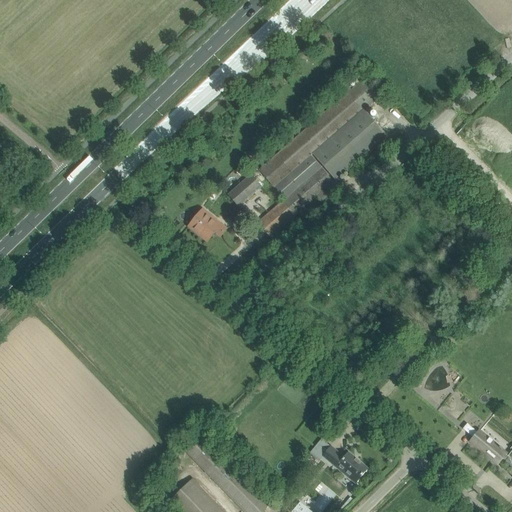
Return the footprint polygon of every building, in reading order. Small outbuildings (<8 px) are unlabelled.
[(340,100),(259,171),(273,188),(284,200),(282,202),(266,216),(258,223),(270,236),(294,216),(294,217),(295,216),(296,215),(295,215),(316,196),(321,202),(337,187),(331,180),(321,168),(310,156),(311,154),(335,181),(387,137),(363,108),(378,96),(364,79),(351,90),(349,87),(338,97),(340,100)] [(235,172),(238,176),(248,169),(244,164),(235,172)] [(260,188),(249,176),(227,195),(237,207),(260,188)] [(226,229),(210,216),(203,210),(188,227),(207,242),(215,233),(220,237),(226,229)] [(479,431),(470,442),(497,465),(507,454),(479,431)] [(200,435),(184,450),(244,511),(262,511),(269,506),(200,435)] [(321,439),(310,453),(317,460),(329,446),(321,439)] [(331,447),(325,454),(323,457),(342,473),(344,471),(357,482),(368,469),(348,453),(344,458),(331,447)] [(224,511),(192,479),(168,502),(177,511),(224,511)] [(350,497),(339,510),(340,511),(341,511),(354,501),(350,497)] [(310,511),(300,503),(292,511),(310,511)]
